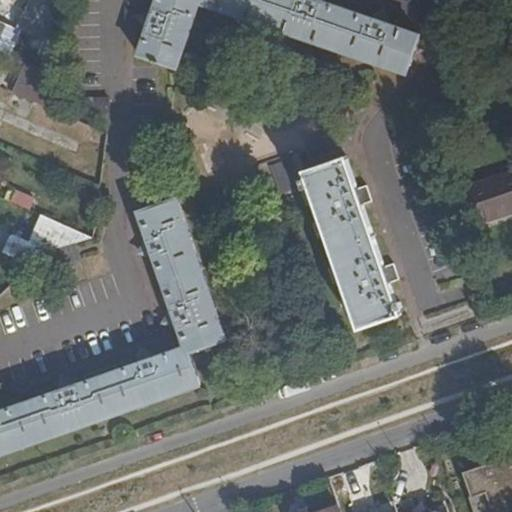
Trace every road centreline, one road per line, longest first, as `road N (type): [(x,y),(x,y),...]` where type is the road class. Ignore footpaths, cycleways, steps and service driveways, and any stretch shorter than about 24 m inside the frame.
road 1 (residential): [(511,327),(0,503)]
road 2 (residential): [(211,501),(511,396)]
